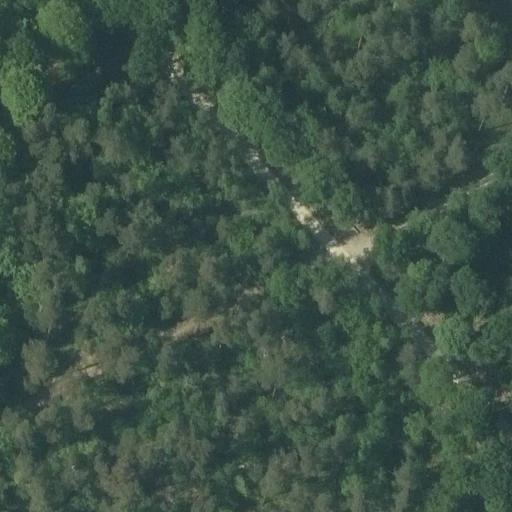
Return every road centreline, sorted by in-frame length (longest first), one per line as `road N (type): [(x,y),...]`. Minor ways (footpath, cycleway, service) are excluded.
road 1 (track): [(511,445),(124,0)]
road 2 (track): [(0,425),(511,166)]
